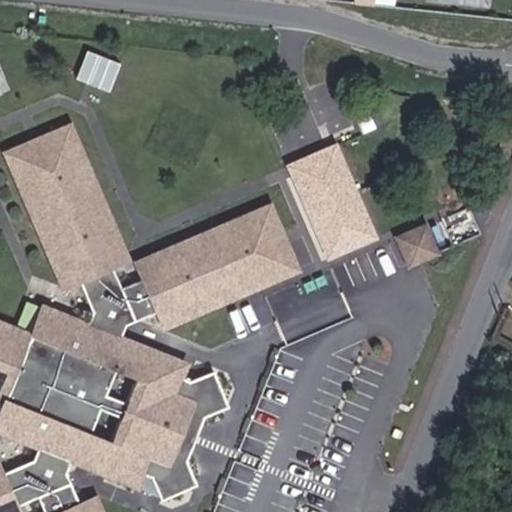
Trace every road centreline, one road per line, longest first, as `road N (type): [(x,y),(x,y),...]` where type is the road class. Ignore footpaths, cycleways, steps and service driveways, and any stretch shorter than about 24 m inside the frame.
road 1 (residential): [(511,63),(441,57),(311,16),(139,0)]
road 2 (residential): [(511,227),(403,511)]
